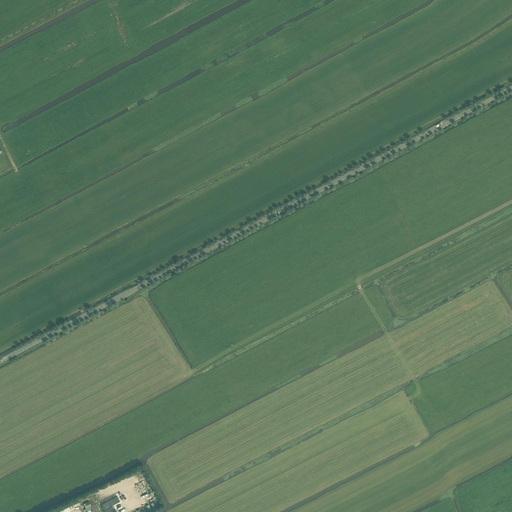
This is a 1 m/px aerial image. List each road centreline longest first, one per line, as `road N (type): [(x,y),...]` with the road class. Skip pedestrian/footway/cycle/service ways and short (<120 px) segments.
road 1 (tertiary): [(0,361),(511,88)]
road 2 (track): [(412,376),(358,280),(511,201)]
